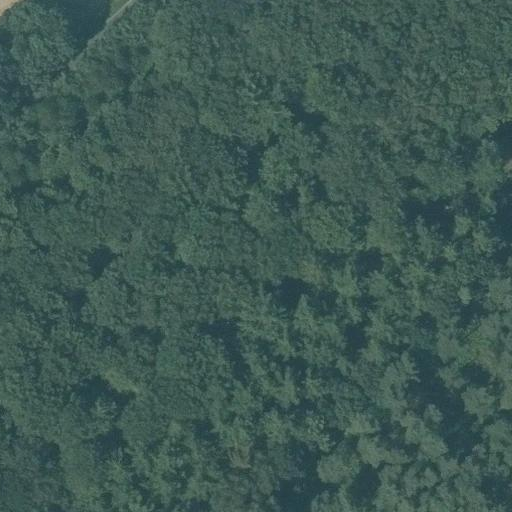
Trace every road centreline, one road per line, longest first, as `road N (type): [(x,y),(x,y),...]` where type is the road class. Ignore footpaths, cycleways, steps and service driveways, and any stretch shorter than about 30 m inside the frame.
road 1 (track): [(65,511),(511,164)]
road 2 (unclassified): [(146,0),(0,132)]
